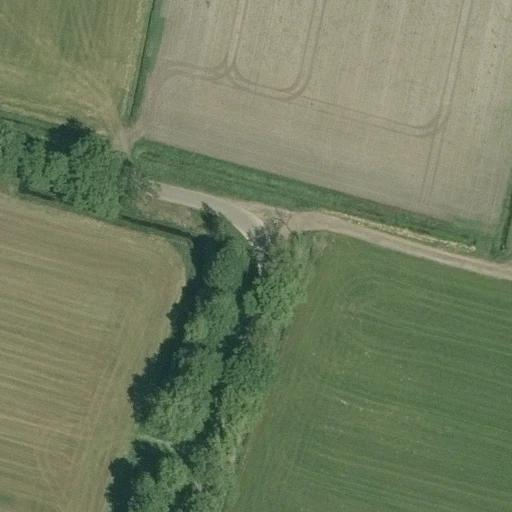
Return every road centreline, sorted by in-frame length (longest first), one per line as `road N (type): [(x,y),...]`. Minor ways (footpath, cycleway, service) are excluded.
road 1 (unclassified): [(191,511),(264,300),(265,245),(248,222),(223,209),(0,150)]
road 2 (track): [(237,215),(329,223),(511,272)]
